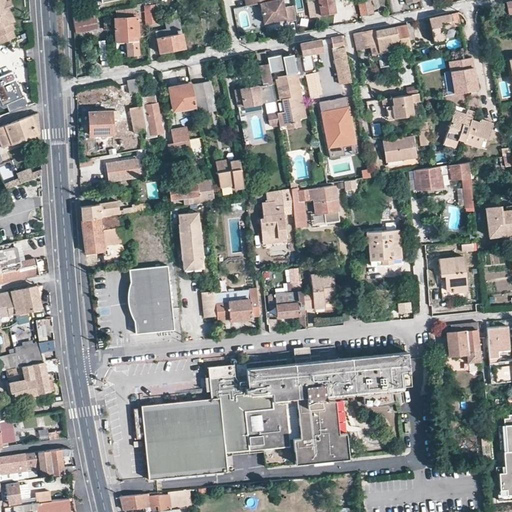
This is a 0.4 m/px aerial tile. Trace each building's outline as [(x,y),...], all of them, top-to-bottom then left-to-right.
[(14,10),(9,0),(0,0),(0,43),(0,44),(16,38),(13,30),(15,29),(12,22),(14,21),(10,11),(14,10)] [(284,6),(282,0),(270,0),(267,1),(260,2),(264,22),(286,18),(287,22),(296,20),(293,4),(284,6)] [(332,0),(306,0),(309,15),(320,13),(320,17),(335,14),(332,0)] [(371,0),(358,0),(361,14),(374,12),(371,0)] [(146,4),(147,21),(159,21),(158,4),(146,4)] [(134,8),(117,9),(117,16),(135,16),(134,8)] [(95,12),(74,16),(76,28),(98,23),(95,12)] [(446,28),(461,25),(458,12),(439,16),(429,18),(433,42),(444,39),(443,32),(447,31),(446,28)] [(116,16),(117,53),(139,53),(138,33),(140,33),(139,15),(135,16),(117,16),(116,16)] [(154,31),(158,53),(183,48),(178,19),(165,21),(166,29),(154,31)] [(362,31),(354,33),(357,50),(365,49),(365,47),(368,47),(376,45),(378,53),(376,53),(376,57),(378,68),(393,66),(390,49),(404,46),(404,50),(406,49),(408,54),(413,53),(409,34),(407,24),(393,27),(362,32),(362,31)] [(321,39),(300,43),(302,55),(307,54),(335,48),(339,70),(341,85),(352,83),(343,35),(321,39)] [(376,45),(368,47),(370,58),(376,57),(376,53),(378,53),(376,45)] [(0,75),(19,68),(12,50),(0,55),(0,75)] [(283,72),(280,53),(267,56),(268,63),(270,74),(283,72)] [(307,54),(302,55),(303,56),(307,76),(312,76),(307,54)] [(307,76),(303,56),(285,60),(288,74),(279,76),(280,79),(278,79),(281,94),(283,93),(284,99),(282,99),(284,112),(278,113),(280,123),(281,127),(294,124),(293,119),(300,112),(298,109),(301,105),(300,98),(303,96),(300,78),(307,76)] [(471,58),(450,62),(456,94),(478,90),(471,58)] [(244,106),(275,100),(270,74),(268,63),(259,65),(263,84),(234,90),(236,101),(242,100),(244,105),(244,106)] [(25,97),(17,78),(0,84),(0,103),(1,107),(25,97)] [(136,78),(122,81),(123,85),(124,94),(138,92),(136,78)] [(211,81),(195,84),(200,114),(217,110),(211,81)] [(197,105),(192,83),(171,87),(175,109),(197,105)] [(143,106),(148,130),(149,137),(158,136),(157,133),(163,132),(156,94),(144,96),(145,99),(142,100),(143,106)] [(412,94),(383,99),(385,107),(387,106),(393,105),(395,117),(415,114),(412,94)] [(348,95),(320,101),(331,157),(359,152),(348,95)] [(281,127),(281,131),(301,126),(300,120),(308,118),(303,96),(300,98),(301,105),(298,109),(300,112),(293,119),(294,124),(281,127)] [(369,114),(382,112),(380,100),(367,102),(369,114)] [(395,117),(393,105),(387,106),(389,118),(395,117)] [(135,132),(148,130),(143,106),(132,108),(135,132)] [(467,113),(456,110),(445,143),(456,147),(462,131),(468,132),(465,143),(480,148),(483,139),(488,140),(493,123),(482,119),(480,122),(473,120),(476,112),(469,109),(467,113)] [(278,113),(278,111),(267,114),(269,125),(280,123),(278,113)] [(12,122),(0,126),(0,140),(2,148),(39,134),(38,113),(18,120),(12,122)] [(113,113),(89,114),(90,137),(113,136),(113,121),(119,121),(118,113),(113,113)] [(172,129),(174,142),(187,140),(191,139),(189,126),(172,129)] [(429,130),(419,131),(422,146),(432,145),(429,130)] [(2,148),(0,148),(0,151),(1,154),(39,140),(39,137),(39,134),(2,148)] [(384,142),(385,150),(389,149),(389,154),(386,155),(387,163),(418,159),(415,138),(384,142)] [(187,140),(174,142),(167,143),(169,150),(189,146),(187,140)] [(490,151),(491,158),(504,156),(510,155),(509,149),(490,151)] [(110,180),(131,177),(142,176),(139,156),(107,162),(110,180)] [(95,165),(93,157),(80,160),(80,167),(95,165)] [(235,188),(246,186),(240,157),(227,160),(227,158),(216,160),(222,186),(234,183),(235,188)] [(471,161),(436,166),(416,170),(419,190),(444,187),(442,172),(452,171),(453,178),(464,177),(466,201),(466,203),(474,203),(473,185),(471,161)] [(19,171),(22,181),(35,177),(33,170),(32,167),(19,171)] [(362,180),(370,179),(370,170),(362,170),(362,180)] [(343,183),(347,200),(357,198),(353,180),(343,183)] [(216,198),(212,181),(170,188),(172,199),(188,197),(189,202),(216,198)] [(293,188),(293,197),(296,227),(307,226),(304,201),(316,199),(318,212),(339,209),(336,185),(300,190),(300,187),(293,188)] [(293,188),(285,189),(285,198),(293,197),(293,188)] [(82,210),(82,220),(122,214),(120,201),(82,206),(82,207),(82,210)] [(262,217),(263,232),(279,230),(279,237),(289,236),(287,206),(278,206),(278,201),(265,202),(266,217),(262,217)] [(501,206),(487,208),(490,237),(511,234),(511,205),(506,206),(507,211),(502,212),(501,206)] [(198,212),(179,214),(185,270),(205,268),(198,212)] [(122,214),(82,220),(83,225),(85,241),(87,252),(108,249),(107,244),(127,241),(122,214)] [(399,228),(367,231),(370,264),(401,262),(399,228)] [(264,242),(279,241),(279,237),(279,230),(263,232),(264,242)] [(14,246),(14,241),(0,244),(0,271),(1,272),(3,282),(23,278),(40,274),(36,257),(17,261),(16,252),(21,251),(20,245),(14,246)] [(465,256),(440,259),(443,295),(468,293),(465,256)] [(322,262),(309,263),(310,270),(323,269),(322,262)] [(174,329),(168,265),(129,269),(130,281),(128,291),(127,299),(129,308),(131,315),(134,320),(136,333),(174,329)] [(312,290),(302,290),(304,309),(325,307),(325,303),(324,296),(335,295),(333,272),(310,274),(312,290)] [(40,307),(36,285),(30,286),(11,290),(16,312),(40,307)] [(217,315),(218,318),(229,317),(230,319),(252,317),(252,315),(259,314),(256,287),(248,288),(249,298),(216,301),(217,315)] [(274,287),(264,287),(265,302),(275,302),(274,292),(274,287)] [(302,290),(297,290),(297,287),(292,287),(292,291),(274,292),(275,302),(277,316),(299,314),(304,313),(304,309),(302,290)] [(0,314),(16,312),(11,290),(0,292),(0,314)] [(216,301),(215,291),(203,293),(205,317),(217,315),(216,301)] [(46,340),(43,318),(37,319),(40,341),(46,340)] [(469,331),(468,324),(457,325),(453,326),(454,331),(454,332),(451,332),(445,333),(449,361),(480,357),(477,330),(469,331)] [(505,327),(486,328),(489,359),(498,359),(497,352),(507,351),(505,327)] [(46,340),(40,341),(42,353),(44,352),(56,350),(55,347),(55,338),(46,340)] [(40,341),(15,346),(16,352),(0,354),(0,365),(1,369),(4,369),(19,365),(43,361),(42,353),(40,341)] [(407,354),(241,372),(244,399),(270,396),(271,410),(245,413),(249,451),(226,453),(228,473),(294,464),(291,440),(298,439),(300,455),(338,451),(336,435),(334,399),(363,397),(364,407),(379,408),(383,407),(395,403),(394,391),(410,388),(407,354)] [(43,361),(19,365),(4,369),(4,374),(16,371),(17,374),(21,373),(23,379),(23,381),(35,379),(34,375),(45,373),(43,361)] [(511,362),(510,363),(489,365),(491,384),(511,382),(511,362)] [(241,372),(241,365),(208,368),(211,400),(140,407),(147,481),(228,473),(226,453),(249,451),(245,413),(271,410),(270,396),(244,399),(241,372)] [(46,379),(45,373),(34,375),(35,379),(38,392),(52,389),(49,379),(46,379)] [(23,379),(9,382),(10,383),(10,385),(7,388),(8,392),(11,392),(12,397),(13,397),(12,389),(17,388),(16,385),(23,383),(23,381),(23,379)] [(38,392),(35,379),(23,381),(23,383),(16,385),(17,388),(12,389),(13,397),(32,393),(38,392)] [(511,416),(507,417),(508,420),(504,421),(505,428),(498,428),(500,456),(504,456),(506,477),(499,477),(501,499),(511,498),(511,416)] [(9,418),(0,419),(0,445),(8,445),(6,430),(0,431),(0,430),(0,425),(13,423),(12,418),(9,418)] [(48,439),(60,438),(59,430),(47,432),(48,439)] [(344,434),(336,435),(338,451),(300,455),(298,439),(291,440),(294,464),(346,458),(344,434)] [(492,458),(491,444),(483,445),(485,459),(492,458)] [(29,453),(25,453),(28,479),(39,478),(38,472),(53,470),(54,476),(70,474),(77,473),(71,450),(66,449),(62,449),(29,453)] [(0,482),(28,479),(25,453),(6,456),(1,457),(0,457),(0,482)] [(29,482),(18,483),(19,500),(31,499),(29,482)] [(8,507),(32,504),(31,499),(19,500),(18,483),(5,485),(8,507)] [(162,492),(120,495),(124,510),(151,506),(151,511),(158,511),(175,510),(186,509),(186,506),(185,497),(184,490),(166,492),(166,494),(162,495),(162,492)] [(35,503),(50,502),(49,492),(34,494),(35,503)] [(69,498),(60,500),(50,502),(35,503),(32,504),(8,507),(3,508),(4,511),(62,511),(71,511),(69,499),(69,498)]
